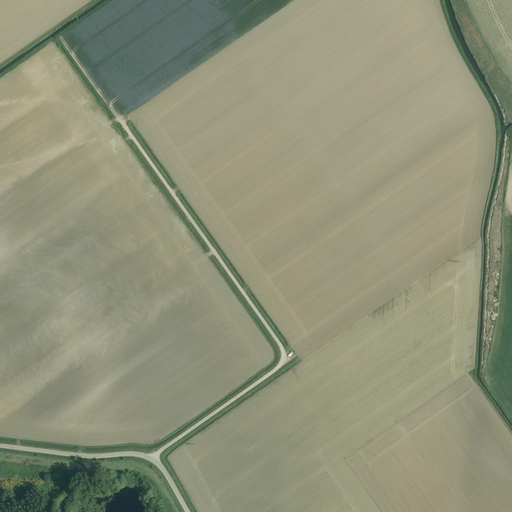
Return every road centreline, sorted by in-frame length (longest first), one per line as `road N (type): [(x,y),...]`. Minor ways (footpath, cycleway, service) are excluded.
road 1 (unclassified): [(151,458),(283,357),(124,126)]
road 2 (unclassified): [(151,458),(0,445)]
